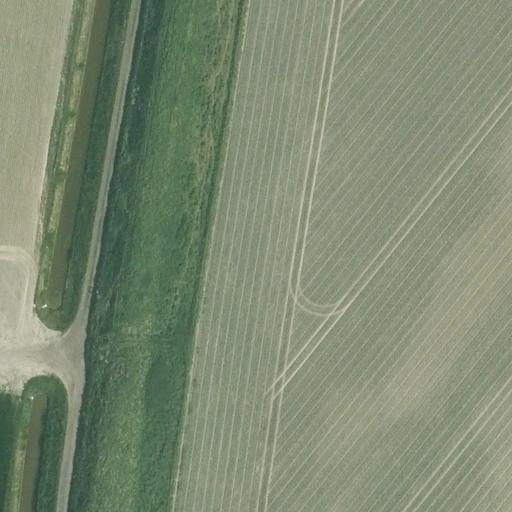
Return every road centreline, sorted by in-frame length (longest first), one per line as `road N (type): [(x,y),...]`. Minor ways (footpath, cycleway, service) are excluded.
road 1 (track): [(76,352),(134,0)]
road 2 (track): [(58,511),(76,352)]
